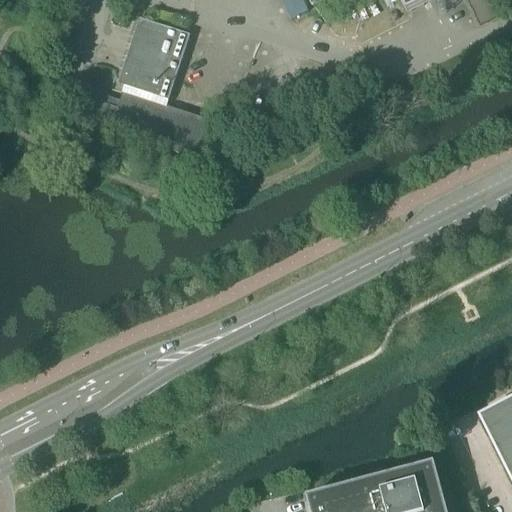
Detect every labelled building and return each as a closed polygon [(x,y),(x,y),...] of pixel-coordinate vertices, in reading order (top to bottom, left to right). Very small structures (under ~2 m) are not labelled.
[(305,0),(310,9),(327,0),(396,0),(405,17),(439,0),(305,0)] [(166,106),(187,41),(137,24),(115,90),(166,106)] [(91,104),(84,126),(159,151),(195,163),(199,151),(207,124),(159,108),(122,96),(119,104),(107,101),(105,108),(91,104)] [(511,410),(483,425),(511,481),(511,410)] [(444,511),(434,471),(306,504),(307,511),(444,511)]
